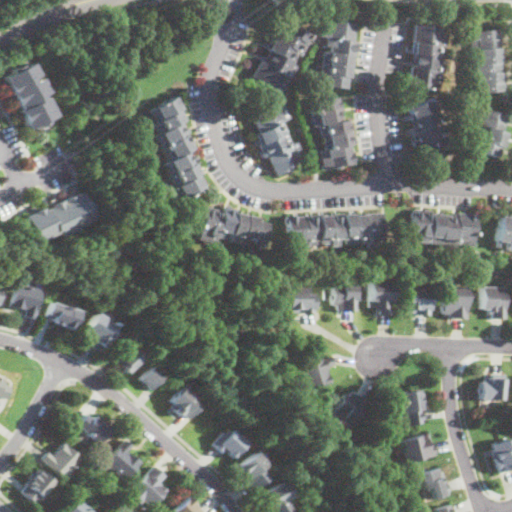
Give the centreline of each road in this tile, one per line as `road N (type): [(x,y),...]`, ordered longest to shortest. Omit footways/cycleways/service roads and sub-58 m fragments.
road 1 (residential): [(225,0),(226,33),(207,89),(222,146),(252,185),(318,193),(388,179),(486,189),(511,184)]
road 2 (residential): [(0,338),(103,390),(211,482),(233,511)]
road 3 (residential): [(447,344),(456,431),(481,511)]
road 4 (residential): [(384,22),(376,110),(388,179)]
road 5 (residential): [(371,355),(411,345),(511,346)]
